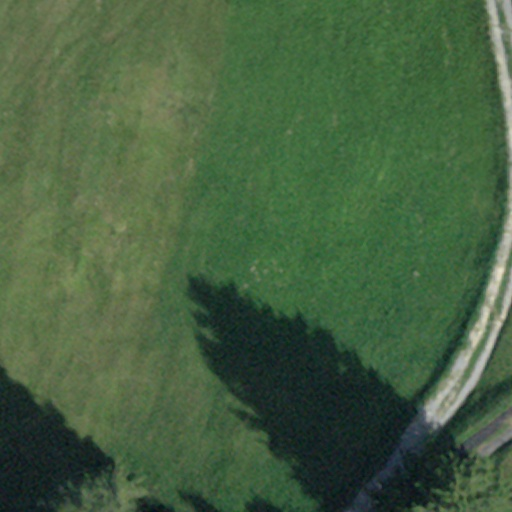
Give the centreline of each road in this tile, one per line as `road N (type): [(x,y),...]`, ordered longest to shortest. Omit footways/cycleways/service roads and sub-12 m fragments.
road 1 (track): [(511,255),(487,331),(415,443),(382,511)]
road 2 (track): [(511,418),(388,511)]
